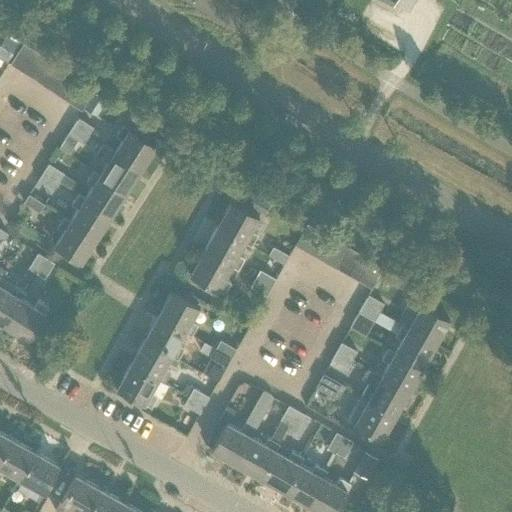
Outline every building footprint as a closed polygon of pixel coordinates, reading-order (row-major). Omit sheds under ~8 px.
[(20,70),(34,49),(24,42),(10,63),(20,70)] [(20,70),(30,76),(44,56),(34,49),(20,70)] [(40,83),(54,62),(44,56),(30,76),(40,83)] [(40,83),(51,90),(64,69),(54,62),(40,83)] [(61,96),(74,76),(64,69),(51,90),(61,96)] [(61,96),(71,103),(85,82),(74,76),(61,96)] [(81,110),(95,89),(85,82),(71,103),(81,110)] [(79,117),(74,124),(89,134),(94,127),(79,117)] [(122,138),(115,150),(141,167),(156,144),(123,123),(116,134),(122,138)] [(83,143),(89,134),(74,124),(68,133),(83,143)] [(107,161),(100,174),(126,191),(141,167),(115,150),(108,146),(107,147),(102,143),(95,154),(107,161)] [(49,162),(44,171),(59,181),(64,172),(49,162)] [(92,185),(85,197),(111,214),(126,191),(100,174),(93,169),(86,181),(92,185)] [(53,189),(59,181),(44,171),(38,179),(53,189)] [(45,203),(29,193),(23,202),(39,212),(45,203)] [(77,208),(70,220),(96,238),(111,214),(85,197),(78,193),(71,204),(77,208)] [(269,203),(258,197),(253,207),(264,213),(269,203)] [(217,225),(245,240),(251,244),(258,232),(252,229),(259,216),(230,200),(217,225)] [(81,261),(96,238),(70,220),(63,216),(56,227),(62,232),(55,244),(81,261)] [(306,250),(318,228),(308,222),(295,244),(306,250)] [(245,241),(217,225),(203,248),(232,265),(238,268),(244,257),(238,253),(245,241)] [(0,246),(8,233),(0,228),(0,246)] [(316,256),(328,234),(318,228),(306,250),(316,256)] [(326,262),(339,240),(328,234),(316,256),(326,262)] [(337,268),(349,246),(339,240),(326,262),(337,268)] [(269,255),(284,264),(289,255),(274,246),(269,255)] [(347,274),(360,252),(349,246),(337,268),(347,274)] [(232,265),(203,248),(189,273),(224,292),(231,281),(225,277),(232,265)] [(28,267),(36,273),(46,257),(38,252),(28,267)] [(358,280),(370,259),(360,252),(347,274),(358,280)] [(54,262),(46,257),(36,273),(44,278),(54,262)] [(371,288),(384,266),(370,259),(358,280),(371,288)] [(255,278),(271,287),(276,278),(260,269),(255,278)] [(21,297),(25,291),(2,277),(0,280),(0,322),(3,324),(21,297)] [(271,287),(255,278),(251,286),(266,295),(271,287)] [(199,306),(170,290),(157,315),(185,331),(191,334),(197,324),(191,320),(199,306)] [(384,303),(368,293),(363,302),(379,311),(384,303)] [(34,305),(21,297),(3,324),(27,339),(48,306),(38,300),(34,305)] [(415,315),(408,327),(435,343),(449,319),(414,300),(408,311),(415,315)] [(379,311),(363,302),(358,310),(375,320),(379,311)] [(185,331),(157,315),(143,339),(172,354),(171,355),(178,358),(184,348),(177,344),(185,331)] [(401,339),(394,351),(422,367),(435,343),(408,327),(401,323),(395,335),(401,339)] [(172,354),(143,339),(130,363),(158,379),(164,382),(170,371),(164,368),(171,355),(172,354)] [(216,348),(231,357),(236,348),(220,339),(216,348)] [(341,341),(336,350),(352,359),(357,350),(341,341)] [(381,375),(408,391),(422,367),(394,351),(387,347),(381,359),(388,363),(381,375)] [(231,357),(216,348),(211,356),(227,365),(231,357)] [(348,367),(352,359),(336,350),(331,358),(348,367)] [(158,379),(130,363),(116,387),(150,406),(157,395),(151,392),(158,379)] [(367,399),(395,415),(408,391),(381,375),(367,367),(362,377),(368,381),(360,395),(367,399)] [(340,381),(324,372),(319,381),(335,390),(340,381)] [(188,395),(204,404),(209,396),(193,387),(188,395)] [(265,412),(274,396),(265,391),(256,407),(265,412)] [(204,404),(188,395),(183,404),(199,413),(204,404)] [(395,415),(367,399),(360,395),(354,407),(347,419),(354,423),(381,439),(395,415)] [(235,463),(258,476),(274,448),(275,448),(285,430),(297,409),(288,404),(270,437),(268,436),(264,442),(251,435),(235,463)] [(297,409),(285,430),(297,437),(309,416),(297,409)] [(235,463),(251,435),(255,429),(244,423),(241,429),(227,421),(211,449),(235,463)] [(0,454),(10,437),(0,431),(0,454)] [(327,447),(335,452),(345,436),(336,431),(327,447)] [(353,441),(345,436),(335,452),(344,457),(353,441)] [(0,467),(19,478),(34,451),(10,437),(0,454),(0,467)] [(258,476),(282,490),(299,462),(302,456),(291,450),(288,456),(275,448),(274,448),(258,476)] [(378,458),(365,450),(353,471),(367,478),(378,458)] [(34,451),(19,478),(43,491),(58,464),(34,451)] [(282,490),(306,503),(323,475),(326,469),(315,463),(312,469),(299,462),(282,490)] [(79,511),(85,511),(100,488),(75,474),(60,501),(79,511)] [(306,503),(321,511),(333,511),(350,483),(339,477),(336,483),(323,475),(306,503)] [(100,488),(85,511),(117,511),(123,501),(100,488)] [(420,498),(412,511),(425,511),(430,503),(420,498)] [(142,511),(123,501),(117,511),(142,511)]
